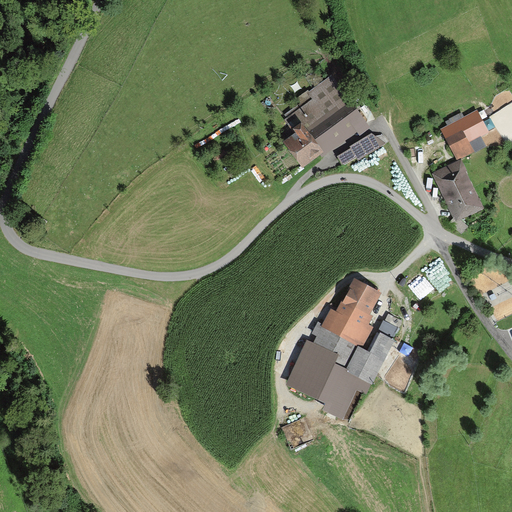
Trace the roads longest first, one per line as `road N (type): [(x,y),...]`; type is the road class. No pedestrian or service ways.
road 1 (residential): [(433,230),(387,192),(350,176),(304,190),(226,259),(178,276),(26,250),(10,237),(0,207)]
road 2 (track): [(288,204),(296,184),(380,121),(434,217),(433,230)]
road 3 (residential): [(0,185),(104,0)]
road 4 (residential): [(511,355),(465,293),(433,230)]
road 5 (track): [(332,0),(380,121)]
